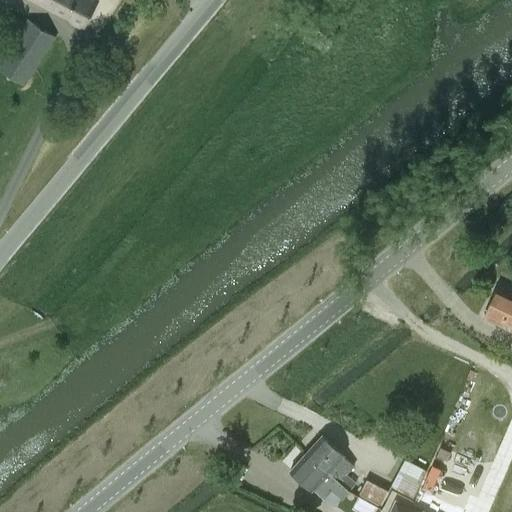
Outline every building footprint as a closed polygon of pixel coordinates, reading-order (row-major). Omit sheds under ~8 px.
[(34,0),(72,19),(71,21),(80,26),(81,24),(85,26),(98,1),(94,0),(34,0)] [(0,69),(24,85),(55,37),(29,20),(0,65),(0,69)] [(338,40),(315,23),(302,41),(324,58),(338,40)] [(511,298),(497,291),(485,316),(511,329),(511,298)] [(472,461),(481,441),(465,434),(439,491),(462,501),(479,464),(472,461)] [(306,453),(349,488),(355,481),(347,474),(355,466),(343,455),(344,455),(322,435),(306,453)] [(349,488),(306,453),(291,471),(312,488),(313,487),(325,497),(332,489),(342,498),(349,488)] [(405,458),(391,485),(413,496),(427,470),(405,458)] [(359,493),(381,505),(389,491),(366,479),(359,493)] [(389,511),(422,511),(395,499),(389,511)]
